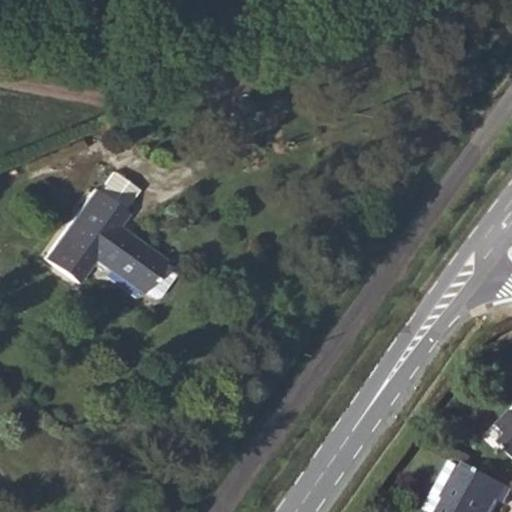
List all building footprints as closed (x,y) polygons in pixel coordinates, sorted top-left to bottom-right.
[(96,188),(81,209),(105,227),(121,206),(96,188)] [(77,274),(82,267),(92,276),(88,283),(123,308),(124,306),(133,313),(139,312),(153,292),(153,286),(144,280),(145,278),(110,252),(103,260),(93,252),(99,244),(109,230),(105,227),(81,209),(77,206),(28,273),(61,296),(77,274)] [(99,244),(93,252),(103,260),(110,252),(99,244)] [(77,274),(88,283),(92,276),(82,267),(77,274)] [(511,412),(499,425),(510,436),(503,444),(511,452),(511,412)] [(438,511),(492,511),(499,501),(504,504),(511,490),(511,486),(467,462),(464,469),(446,500),(438,511)] [(446,500),(464,469),(459,466),(441,497),(446,500)]
